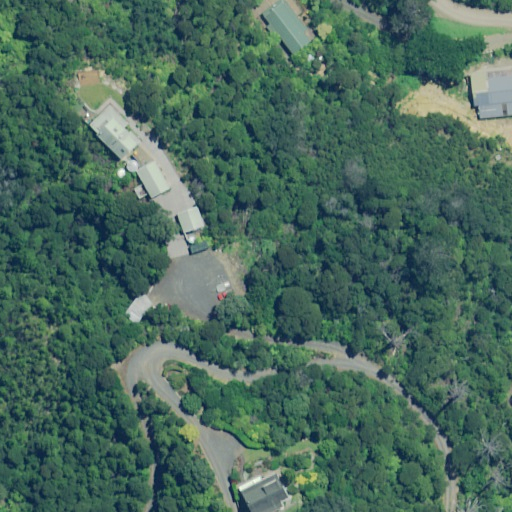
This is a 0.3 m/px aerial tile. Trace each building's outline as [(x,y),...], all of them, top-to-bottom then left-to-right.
[(306,30),(297,18),(301,15),(288,0),(286,0),(277,7),(263,19),(291,55),(309,41),(302,32),(306,30)] [(478,119),(511,115),(511,70),(468,75),(472,106),(476,106),(478,119)] [(126,123),(109,106),(88,127),(121,160),(139,141),(123,126),(126,123)] [(169,188),(152,161),(135,171),(151,198),(169,188)] [(203,226),(196,206),(176,213),(183,233),(203,226)] [(152,302),(138,292),(123,315),(137,324),(152,302)] [(289,499),(276,474),(261,482),(258,476),(237,487),(249,511),(273,511),(283,507),(281,503),(289,499)]
